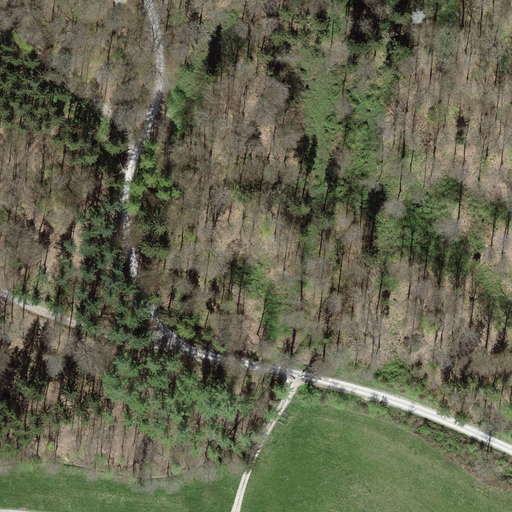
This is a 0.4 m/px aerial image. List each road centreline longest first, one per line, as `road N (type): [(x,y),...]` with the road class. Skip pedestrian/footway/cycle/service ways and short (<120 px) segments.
road 1 (track): [(147,0),(161,72),(128,165),(122,223),(170,346),(401,402),(511,450)]
road 2 (track): [(0,291),(36,315),(170,346)]
road 3 (track): [(140,137),(45,57),(0,37)]
road 4 (track): [(235,511),(266,431),(301,375)]
